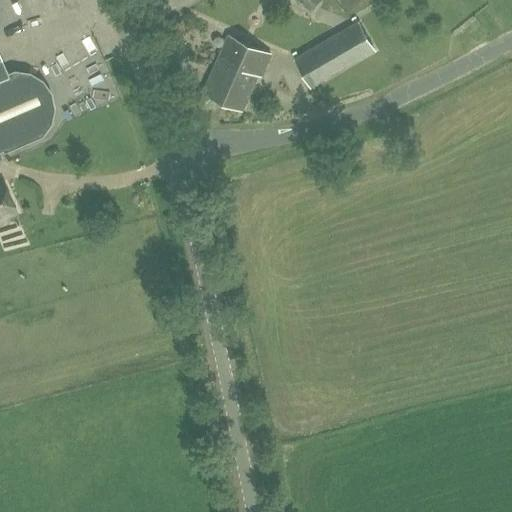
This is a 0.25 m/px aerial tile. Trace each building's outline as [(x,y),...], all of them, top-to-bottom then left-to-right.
[(302,0),(312,9),(319,0),(302,0)] [(339,0),(348,11),(362,0),(339,0)] [(312,86),(375,49),(359,21),(296,58),(312,86)] [(261,75),(271,53),(228,34),(204,92),(243,109),(258,74),(261,75)] [(10,75),(0,51),(0,152),(5,150),(51,122),(54,108),(51,94),(43,82),(31,75),(17,73),(12,75),(11,75),(10,75)] [(398,144),(406,141),(404,134),(396,136),(398,144)] [(0,218),(15,213),(3,184),(0,184),(0,218)]
